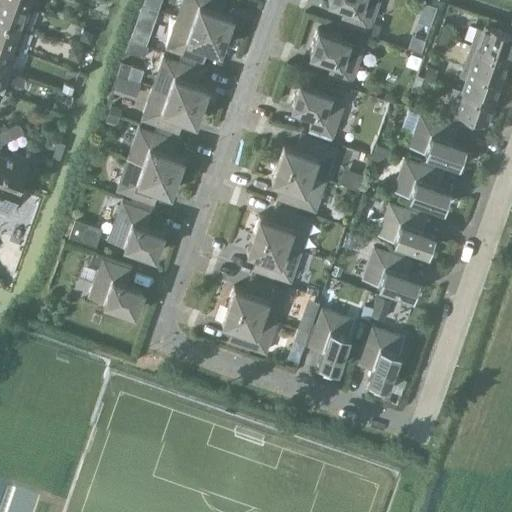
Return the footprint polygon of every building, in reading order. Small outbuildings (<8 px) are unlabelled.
[(0,0),(0,18),(26,28),(34,7),(14,0),(0,0)] [(143,0),(143,3),(157,8),(159,0),(143,0)] [(221,11),(224,0),(182,0),(177,16),(226,33),(232,15),(221,11)] [(330,0),(344,5),(338,24),(376,37),(381,23),(372,20),(378,0),(330,0)] [(157,9),(142,3),(130,38),(145,43),(157,9)] [(180,56),(202,64),(208,46),(220,50),(226,33),(177,16),(166,46),(182,51),(180,56)] [(0,42),(18,50),(26,28),(0,18),(0,42)] [(443,21),(438,33),(449,36),(453,25),(443,21)] [(471,44),(509,57),(511,48),(511,33),(485,24),(483,28),(477,26),(471,44)] [(327,73),(350,82),(364,44),(318,28),(309,52),(332,60),(327,73)] [(438,33),(435,44),(445,48),(449,36),(438,33)] [(0,67),(11,71),(11,70),(18,50),(0,42),(0,67)] [(471,44),(463,66),(501,79),(509,57),(471,44)] [(67,58),(79,62),(83,51),(71,47),(67,58)] [(207,86),(196,82),(202,64),(180,56),(179,60),(163,54),(152,87),(201,104),(207,86)] [(131,64),(121,61),(118,72),(127,75),(131,64)] [(428,64),(423,76),(434,80),(438,68),(428,64)] [(463,66),(460,76),(466,78),(462,89),(494,100),(501,79),(463,66)] [(0,92),(4,94),(9,80),(24,86),(27,77),(12,72),(12,71),(11,70),(11,71),(0,67),(0,92)] [(423,76),(420,87),(430,91),(434,80),(423,76)] [(314,113),(309,126),(332,134),(345,97),(299,81),(291,105),(314,113)] [(462,89),(452,85),(449,96),(458,99),(454,111),(486,123),(494,100),(462,89)] [(155,127),(177,135),(183,117),(195,121),(201,104),(152,87),(141,118),(156,123),(155,127)] [(111,104),(109,112),(118,115),(120,107),(111,104)] [(109,112),(107,119),(115,122),(118,115),(109,112)] [(453,140),(459,122),(437,114),(435,118),(420,113),(409,145),(459,163),(465,144),(453,140)] [(127,158),(176,175),(182,157),(171,153),(177,135),(155,127),(154,131),(138,126),(127,158)] [(277,161),(325,178),(336,146),(321,141),(323,137),(300,129),(294,147),(283,143),(277,161)] [(0,178),(19,185),(30,157),(14,151),(12,156),(0,151),(0,150),(3,143),(0,137),(0,178)] [(376,140),(371,154),(376,156),(388,150),(390,145),(376,140)] [(438,184),(444,166),(421,158),(420,162),(405,157),(393,189),(443,207),(450,188),(438,184)] [(130,198),(152,206),(159,188),(170,192),(176,175),(127,158),(116,189),(132,194),(130,198)] [(276,201),(298,208),(299,204),(315,209),(325,178),(277,161),(271,179),(282,183),(276,201)] [(0,210),(9,214),(19,185),(0,178),(0,210)] [(163,230),(146,225),(152,206),(130,198),(123,196),(108,238),(154,255),(163,230)] [(312,217),(296,212),(298,208),(276,201),(270,218),(259,214),(252,232),(301,249),(312,217)] [(428,210),(406,202),(404,207),(389,201),(378,233),(428,251),(434,232),(422,228),(428,210)] [(74,221),(70,236),(95,244),(100,230),(74,221)] [(251,272),(273,279),(275,275),(290,280),(301,249),(252,232),(246,250),(257,254),(251,272)] [(345,232),(341,243),(348,245),(353,243),(356,236),(345,232)] [(413,254),(390,247),(389,251),(374,245),(363,277),(412,295),(419,277),(407,272),(413,254)] [(98,266),(88,295),(134,312),(143,287),(126,282),(133,263),(94,249),(89,263),(98,266)] [(272,283),(273,279),(251,272),(245,289),(234,285),(227,303),(276,320),(287,288),(272,283)] [(250,346),(265,351),(276,320),(227,303),(221,321),(233,325),(226,342),(249,350),(250,346)] [(305,343),(322,350),(318,362),(337,368),(354,318),(321,307),(316,323),(312,321),(305,343)] [(300,328),(308,330),(312,320),(303,317),(300,328)] [(368,379),(386,386),(404,336),(372,325),(367,340),(362,338),(354,361),(372,367),(368,379)] [(0,511),(31,511),(37,496),(8,486),(0,483),(0,511)]
